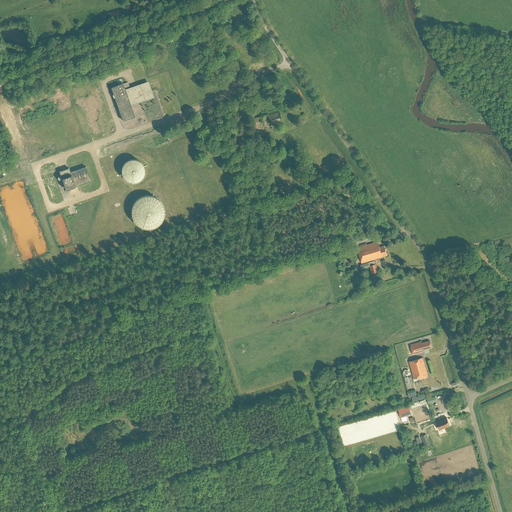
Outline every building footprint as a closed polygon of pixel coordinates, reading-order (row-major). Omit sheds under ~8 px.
[(131,105),(144,100),(139,85),(125,89),(123,83),(112,87),(124,121),(135,117),(131,105)] [(279,121),(280,121),(278,112),(268,115),(271,126),(279,123),(279,121)] [(145,172),(145,169),(144,166),(143,164),(141,162),(138,160),(135,159),(132,159),(129,160),(127,161),(125,163),(123,165),(122,168),(122,170),(122,173),(123,176),(125,178),(127,180),(129,181),(132,182),(135,182),(138,181),(140,180),(142,178),(144,175),(145,172)] [(69,168),(60,172),(61,176),(62,176),(67,189),(92,181),(87,167),(71,173),(69,168)] [(132,207),(132,210),(132,214),(132,217),(134,221),(136,223),(139,226),(142,228),(145,229),(149,229),(152,228),(156,227),(159,225),(161,222),(163,219),(164,216),(165,212),(164,209),(163,205),(161,202),(159,199),(155,197),(152,196),(148,196),(145,196),(142,197),(138,199),(136,201),(134,204),(132,207)] [(378,241),(357,247),(362,263),(388,255),(385,245),(380,246),(378,241)] [(369,265),(372,273),(378,271),(376,264),(375,264),(374,261),(369,262),(370,265),(369,265)] [(425,351),(424,350),(432,347),(430,341),(422,343),(422,342),(411,345),(414,354),(425,351)] [(423,357),(410,362),(415,379),(420,377),(420,379),(429,377),(423,357)] [(426,398),(428,404),(437,401),(435,395),(426,398)] [(411,414),(409,407),(398,410),(400,418),(411,414)] [(439,430),(450,426),(447,418),(436,422),(439,430)] [(414,441),(411,442),(412,446),(416,445),(417,449),(421,448),(417,434),(413,436),(414,441)] [(421,436),(425,447),(430,445),(426,434),(421,436)]
